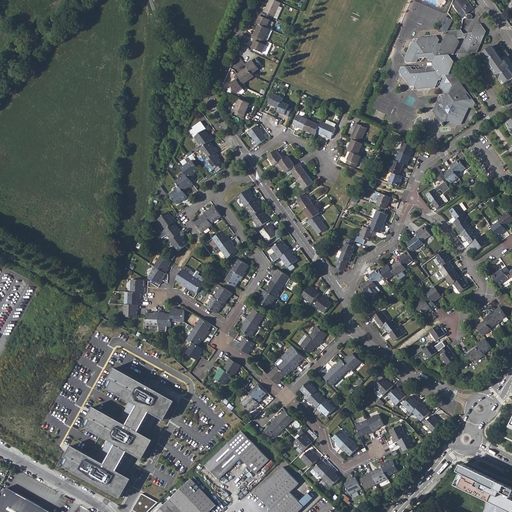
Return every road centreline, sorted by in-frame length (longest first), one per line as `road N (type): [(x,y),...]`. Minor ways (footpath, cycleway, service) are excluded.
road 1 (residential): [(252,0),(210,100),(239,147)]
road 2 (residential): [(220,195),(265,267),(228,330)]
road 3 (residential): [(257,177),(340,294)]
road 4 (residential): [(411,198),(425,164),(511,103)]
road 5 (residential): [(283,397),(323,434),(326,451),(343,467),(384,448)]
road 6 (residential): [(354,330),(407,372),(470,404)]
road 7 (residential): [(108,511),(0,449)]
road 8 (residential): [(340,294),(362,262),(393,242),(411,198)]
